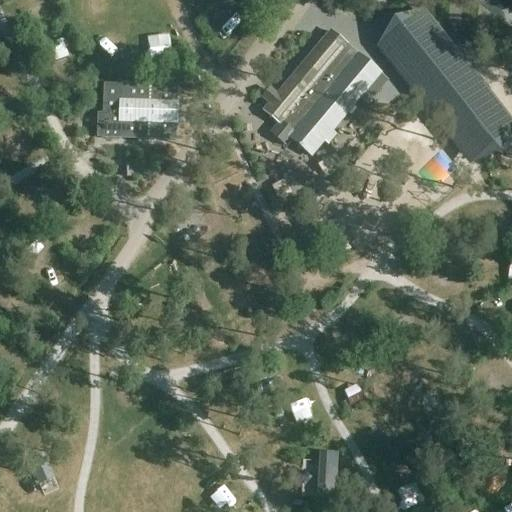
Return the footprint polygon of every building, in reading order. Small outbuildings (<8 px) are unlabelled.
[(455,10),(458,31),(482,28),(480,8),(455,10)] [(425,29),(399,52),(465,133),(490,112),(425,29)] [(312,159),(325,144),(328,147),(336,137),(333,135),(382,76),(348,47),(324,75),(306,60),(278,95),(269,106),(263,114),(278,126),(270,136),(283,146),(288,140),(312,159)] [(174,81),(97,76),(98,130),(171,133),(173,105),(174,81)] [(282,177),(297,172),(292,157),(276,163),(282,177)] [(248,187),(227,197),(247,242),(268,232),(248,187)] [(236,272),(225,277),(216,257),(205,233),(187,242),(227,329),(257,316),(236,272)] [(408,347),(416,362),(432,354),(424,339),(408,347)] [(164,480),(175,501),(192,491),(181,471),(164,480)]
